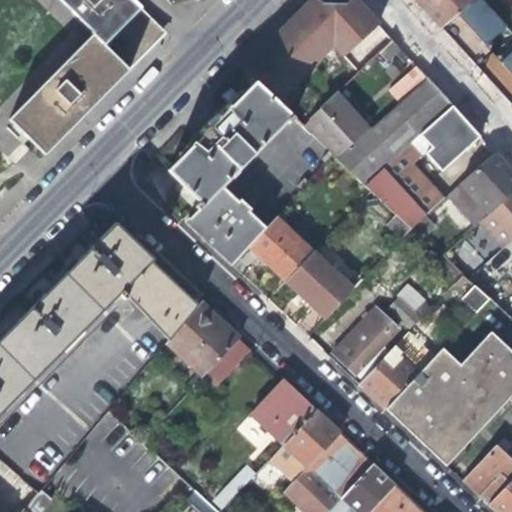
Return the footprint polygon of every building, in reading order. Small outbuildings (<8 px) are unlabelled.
[(124,71),(160,33),(127,0),(56,0),(71,14),(89,32),(87,34),(89,37),(124,71)] [(320,55),(328,47),(331,4),(320,3),(316,0),(306,0),(299,7),(287,20),(320,55)] [(340,59),(377,26),(364,11),(353,0),(346,0),(342,4),(331,4),(328,47),(340,59)] [(414,0),(428,14),(440,28),(470,0),(414,0)] [(504,25),(481,0),(470,0),(440,28),(456,45),(475,66),(491,52),(484,43),(504,25)] [(264,43),(298,78),(320,55),(287,20),(275,32),(264,43)] [(90,107),(125,72),(124,71),(89,37),(6,120),(42,156),(90,107)] [(377,52),(385,61),(397,48),(390,40),(377,52)] [(276,101),(298,78),(264,43),(252,55),(240,67),(254,80),(276,101)] [(511,49),(500,61),(491,52),(475,66),(498,91),(511,106),(511,105),(511,49)] [(384,92),(394,103),(424,77),(414,67),(384,92)] [(368,143),(387,161),(449,105),(440,96),(424,77),(394,103),(387,110),(394,119),(368,143)] [(228,261),(245,243),(272,214),(279,207),(267,196),(249,214),(243,209),(246,206),(236,196),(233,199),(218,184),(284,117),(286,120),(291,115),(276,101),(254,80),(214,119),(167,167),(199,198),(193,204),(195,207),(183,220),(228,261)] [(335,157),(365,130),(351,112),(335,92),(301,124),(329,151),(335,157)] [(408,164),(422,154),(439,173),(478,138),(466,124),(449,105),(387,161),(364,182),(370,188),(387,204),(396,213),(409,226),(419,217),(420,216),(440,198),(408,164)] [(473,209),(481,218),(511,190),(511,174),(506,168),(492,153),(444,195),(463,217),(473,209)] [(375,216),(387,204),(370,188),(358,200),(375,216)] [(511,190),(481,218),(469,229),(493,255),(511,238),(511,190)] [(398,237),(409,226),(396,213),(384,224),(398,237)] [(266,264),(282,278),(310,249),(272,214),(245,243),(266,264)] [(419,217),(409,226),(418,235),(428,226),(419,217)] [(64,270),(102,306),(119,290),(150,258),(153,255),(115,220),(64,270)] [(467,243),(456,251),(471,270),(482,261),(467,243)] [(330,267),(310,249),(282,278),(305,300),(321,316),(360,275),(340,257),(330,267)] [(198,303),(150,258),(119,290),(168,336),(198,303)] [(469,283),(486,299),(509,321),(511,318),(511,287),(485,262),(465,280),(469,283)] [(102,306),(64,270),(0,336),(0,340),(35,375),(102,306)] [(407,323),(427,301),(408,283),(388,306),(407,323)] [(474,312),(486,299),(469,283),(460,292),(464,295),(460,298),(474,312)] [(205,371),(238,336),(222,321),(200,300),(198,303),(168,336),(167,338),(203,373),(205,371)] [(393,327),(371,306),(330,351),(343,363),(351,371),(393,327)] [(488,331),(457,364),(440,348),(428,360),(383,408),(402,425),(443,465),(504,402),(508,398),(511,393),(511,358),(511,359),(488,331)] [(249,346),(238,336),(205,371),(214,380),(249,346)] [(0,409),(35,375),(0,340),(0,409)] [(389,349),(357,383),(370,396),(383,408),(428,360),(420,352),(406,364),(389,349)] [(250,414),(281,444),(315,409),(302,396),(283,379),(250,414)] [(293,453),(306,466),(339,431),(328,421),(315,409),(281,444),(251,476),(261,486),(293,453)] [(306,466),(287,486),(301,500),(298,504),(305,511),(327,511),(373,464),(359,450),(339,431),(306,466)] [(511,511),(511,465),(492,447),(481,459),(460,480),(485,504),(493,511),(511,511)] [(369,511),(396,485),(386,476),(373,464),(327,511),(369,511)] [(217,511),(236,492),(245,483),(236,475),(209,503),(217,511)] [(423,511),(412,501),(396,485),(369,511),(423,511)] [(287,486),(283,490),(298,504),(301,500),(287,486)] [(36,490),(16,511),(35,511),(49,496),(38,487),(36,490)]
